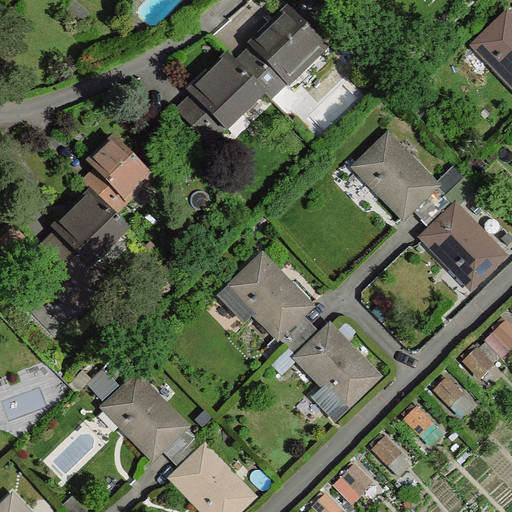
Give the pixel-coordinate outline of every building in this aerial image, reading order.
[(293,8),(254,43),(292,84),(331,49),(293,8)] [(511,12),(510,11),(474,44),(511,84),(511,12)] [(229,55),(193,90),(231,128),(267,93),(229,55)] [(391,133),(355,167),(406,222),(443,188),(391,133)] [(155,178),(117,138),(91,163),(128,202),(155,178)] [(132,231),(94,192),(39,246),(58,265),(44,279),(79,315),(112,283),(96,266),(132,231)] [(459,203),(423,236),(474,291),(511,257),(459,203)] [(265,253),(229,287),(280,342),(316,308),(265,253)] [(333,323),(297,356),(348,411),(384,377),(333,323)] [(511,323),(466,355),(479,374),(511,352),(511,323)] [(90,382),(104,399),(122,383),(108,367),(90,382)] [(139,375),(103,409),(154,463),(191,429),(139,375)] [(207,444),(171,478),(202,511),(244,511),(259,499),(207,444)] [(357,462),(336,484),(356,502),(376,480),(357,462)] [(27,511),(12,495),(0,506),(0,511),(27,511)]
